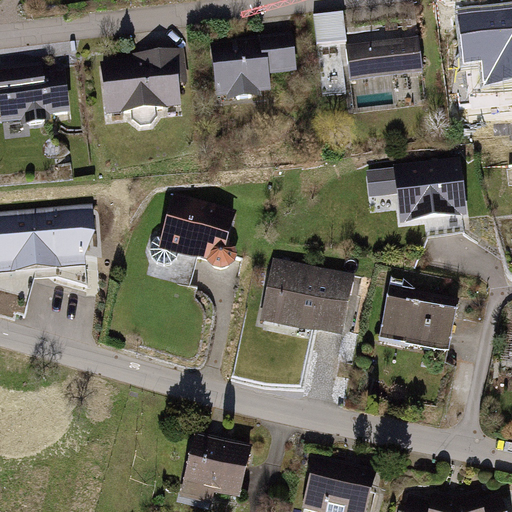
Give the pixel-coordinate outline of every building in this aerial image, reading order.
[(511,16),(484,19),(492,86),(511,83),(511,16)] [(419,26),(317,37),(324,97),(348,94),(344,60),(349,60),(351,84),(424,76),(419,26)] [(292,41),(214,49),(219,94),(234,93),(239,100),(252,99),(256,90),(269,89),(269,73),(296,70),(292,41)] [(152,64),(104,69),(109,113),(126,111),(126,114),(134,113),(135,122),(142,127),(152,127),(159,120),(158,110),(165,110),(164,107),(180,105),(178,85),(185,84),(182,53),(152,57),(152,64)] [(21,73),(0,74),(0,105),(2,105),(4,122),(26,120),(26,124),(31,126),(44,125),(48,122),(48,118),(69,115),(65,76),(22,80),(21,73)] [(466,230),(459,166),(400,173),(405,222),(426,219),(428,234),(466,230)] [(235,217),(178,201),(167,238),(159,240),(154,245),(152,253),(153,259),(159,265),(167,267),(175,264),(179,260),(180,254),(212,262),(213,265),(218,270),(227,270),(232,265),(234,260),(233,252),(227,247),(235,217)] [(84,218),(0,224),(0,291),(22,298),(31,269),(42,268),(43,270),(50,270),(50,279),(89,290),(84,218)] [(352,286),(276,270),(267,315),(343,331),(352,286)] [(459,306),(392,292),(382,344),(409,349),(411,344),(449,352),(459,306)] [(251,452),(199,440),(186,496),(211,502),(214,491),(240,497),(251,452)] [(377,476),(318,462),(306,510),(311,511),(367,511),(373,491),(377,476)] [(305,511),(388,511),(392,496),(373,491),(367,511),(311,511),(306,510),(305,511)] [(409,511),(412,501),(392,496),(388,511),(409,511)] [(435,507),(412,501),(409,511),(504,511),(502,501),(481,506),(480,503),(457,508),(436,504),(435,507)]
